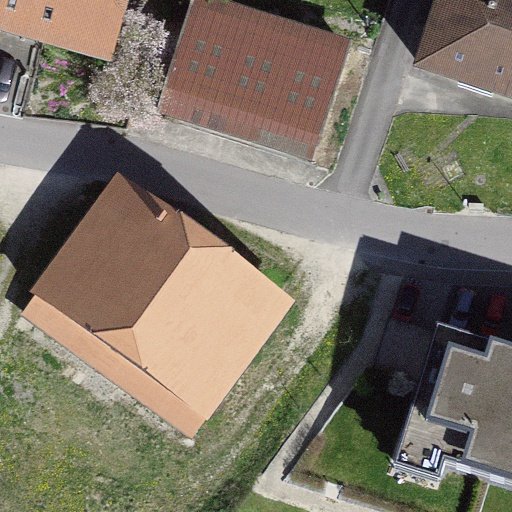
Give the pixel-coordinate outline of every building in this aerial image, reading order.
[(0,0),(0,28),(109,60),(125,0),(0,0)] [(511,0),(444,0),(421,68),(511,98),(511,0)] [(172,91),(318,137),(346,49),(200,4),(172,91)] [(186,234),(120,186),(28,310),(194,431),(285,306),(249,279),(256,269),(193,224),(186,234)] [(511,355),(436,332),(402,442),(445,455),(442,465),(511,487),(511,355)]
